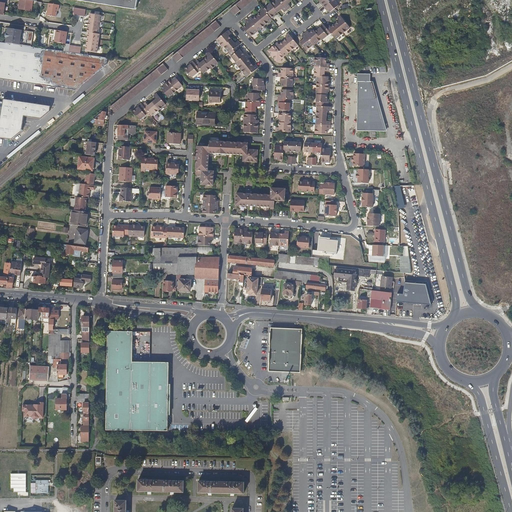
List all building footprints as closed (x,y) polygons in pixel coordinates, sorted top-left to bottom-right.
[(33,1),(27,0),(19,0),(18,8),(31,10),(33,1)] [(74,0),(115,7),(136,10),(137,0),(74,0)] [(252,0),(241,0),(229,10),(234,15),(252,0)] [(287,9),(278,0),(274,0),(270,4),(272,6),(277,12),(281,9),(283,12),(287,9)] [(278,0),(287,9),(290,7),(287,3),(290,0),(278,0)] [(334,0),(330,0),(323,6),(325,8),(326,7),(327,9),(329,12),(334,9),(338,5),(334,0)] [(59,5),(48,3),(47,9),(49,9),(48,11),(47,12),(46,14),(47,15),(48,16),(56,17),(57,11),(58,11),(59,5)] [(270,4),(270,3),(263,9),(271,19),(274,17),(273,15),(275,14),(277,12),(272,6),(270,4)] [(84,17),(85,9),(74,7),(72,15),(84,17)] [(271,19),(263,9),(262,8),(258,11),(260,14),(256,17),(264,26),(267,23),(272,20),(271,19)] [(335,24),(342,34),(350,28),(340,16),(336,19),(338,21),(335,24)] [(257,31),(264,26),(256,17),(252,20),(250,17),(247,20),(257,31)] [(242,28),(245,31),(257,31),(247,20),(244,22),(246,25),(242,28)] [(171,57),(176,63),(187,54),(193,49),(206,38),(220,27),(215,21),(208,27),(190,42),(171,57)] [(321,40),(330,33),(325,27),(324,25),(322,23),(319,26),(320,28),(318,30),(317,29),(314,32),(321,39),(321,40)] [(335,39),(342,34),(335,24),(331,27),(328,25),(325,27),(330,33),(335,39)] [(66,32),(56,30),(56,34),(55,34),(54,42),(64,44),(66,32)] [(314,32),(313,30),(309,33),(307,30),(304,33),(313,45),(314,45),(321,39),(314,32)] [(223,46),(231,39),(228,36),(230,33),(227,31),(217,39),(216,40),(221,47),(223,46)] [(98,40),(99,34),(98,34),(88,32),(87,38),(98,40)] [(298,45),(293,39),(288,33),(285,36),(286,37),(287,38),(283,42),(290,51),(298,45)] [(313,45),(304,33),(301,36),(303,39),(299,42),(306,51),(313,45)] [(97,47),(98,40),(87,38),(86,45),(97,47)] [(234,43),(231,39),(223,46),(228,53),(238,45),(240,43),(237,40),(234,43)] [(69,52),(0,42),(0,78),(76,90),(105,64),(106,57),(80,54),(69,52)] [(290,51),(283,42),(282,42),(279,45),(277,42),(274,45),(283,56),(283,57),(290,51)] [(70,44),(69,52),(80,54),(81,46),(70,44)] [(96,53),(97,47),(86,45),(85,51),(96,53)] [(235,62),(244,55),(242,52),(241,53),(239,50),(240,48),(238,45),(228,53),(235,62)] [(283,56),(274,45),(271,47),(271,48),(267,51),(270,54),(272,56),(276,61),(283,56)] [(211,55),(209,51),(206,54),(208,57),(203,60),(210,68),(211,69),(218,63),(217,62),(213,57),(211,55)] [(249,56),(246,53),(244,55),(235,62),(240,70),(250,62),(247,58),(249,56)] [(324,58),(314,58),(314,67),(329,68),(329,63),(326,63),(326,58),(324,58)] [(201,71),(203,73),(210,68),(203,60),(199,63),(197,60),(194,63),(201,71)] [(188,68),(187,67),(184,69),(192,78),(201,71),(194,63),(193,61),(189,63),(191,65),(188,68)] [(240,70),(246,77),(258,67),(256,64),(253,66),(250,62),(240,70)] [(126,94),(115,103),(115,112),(141,91),(147,86),(151,83),(167,70),(162,64),(146,78),(126,94)] [(329,68),(314,67),(314,76),(317,76),(324,76),(325,71),(329,71),(329,68)] [(293,68),(281,68),(281,73),(277,73),(277,77),(280,77),(293,78),(293,68)] [(328,80),(328,77),(324,76),(317,76),(316,85),(329,86),(329,83),(328,83),(328,80)] [(167,81),(175,91),(182,86),(174,77),(172,79),(170,81),(169,80),(167,81)] [(292,87),(293,78),(280,77),(280,80),(281,80),(281,83),(281,86),(292,87)] [(252,79),(252,90),(264,90),(265,87),(262,86),(262,83),(263,83),(263,79),(252,79)] [(167,97),(175,91),(167,81),(164,84),(165,85),(163,87),(160,89),(167,97)] [(356,81),(356,130),(385,131),(370,82),(356,81)] [(316,94),(327,94),(327,92),(327,89),(329,89),(329,86),(316,85),(316,94)] [(199,93),(199,101),(207,101),(207,88),(204,88),(204,93),(199,93)] [(278,93),(278,98),(290,99),(293,99),(293,89),(281,89),(281,93),(278,93)] [(220,91),(209,90),(208,102),(220,102),(220,91)] [(248,92),(247,102),(249,102),(260,102),(260,99),(259,99),(259,96),(259,93),(248,92)] [(155,107),(158,110),(165,104),(156,93),(153,96),(155,99),(151,102),(155,107)] [(327,99),(327,94),(316,94),(316,106),(317,106),(328,106),(328,102),(326,102),(326,99),(327,99)] [(290,99),(278,98),(278,102),(280,102),(280,105),(279,105),(279,109),(290,110),(290,99)] [(0,137),(11,139),(21,131),(23,116),(40,118),(49,111),(49,106),(3,99),(0,118),(0,137)] [(247,102),(245,101),(245,111),(255,111),(255,106),(260,106),(260,102),(249,102),(247,102)] [(148,113),(151,116),(158,110),(155,107),(151,102),(148,105),(145,102),(141,105),(148,113)] [(139,120),(148,113),(141,105),(140,103),(137,106),(138,107),(135,110),(135,109),(132,111),(139,120)] [(316,115),(327,115),(327,110),(331,111),(331,106),(328,106),(317,106),(316,115)] [(107,111),(104,111),(94,118),(105,120),(107,111)] [(197,112),(196,126),(206,127),(206,125),(214,125),(215,113),(197,112)] [(285,113),(278,113),(278,116),(280,116),(280,119),(279,122),(290,123),(291,114),(285,113)] [(243,114),(243,123),(244,123),(259,124),(259,120),(256,120),(256,114),(243,114)] [(326,121),(327,115),(316,115),(316,124),(330,125),(330,121),(326,121)] [(290,123),(279,122),(279,127),(276,127),(276,131),(287,132),(291,132),(291,123),(290,123)] [(258,128),(259,124),(244,123),(243,132),(251,132),(254,132),(257,132),(257,128),(258,128)] [(315,133),(327,134),(327,129),(330,129),(330,125),(316,124),(315,124),(315,133)] [(119,125),(118,135),(128,136),(128,134),(136,134),(136,126),(125,125),(119,125)] [(156,143),(156,132),(145,131),(144,142),(156,143)] [(180,134),(168,133),(167,143),(180,143),(180,134)] [(196,156),(193,156),(193,160),(196,160),(195,174),(201,174),(200,185),(212,185),(213,175),(213,171),(207,171),(208,163),(208,157),(208,153),(219,154),(222,154),(243,155),(243,161),(249,162),(257,162),(257,150),(247,150),(248,143),(248,140),(244,140),(244,143),(223,141),(224,139),(220,139),(219,141),(209,141),(208,146),(197,146),(196,156)] [(292,142),(284,141),(284,145),(283,150),(285,150),(287,151),(292,151),(292,142)] [(301,142),(292,142),(292,151),(296,151),(299,151),(301,151),(301,142)] [(311,152),(313,152),(313,143),(305,142),(304,152),(308,152),(311,152)] [(317,152),(321,152),(321,148),(322,143),(313,143),(313,152),(314,152),(317,152)] [(87,144),(86,154),(95,155),(96,145),(87,144)] [(279,160),(283,161),(283,150),(284,145),(275,145),(275,153),(274,156),(274,159),(279,159),(279,160)] [(123,147),(120,146),(119,159),(130,160),(130,147),(123,147)] [(321,152),(321,162),(326,163),(326,162),(330,162),(330,158),(330,155),(330,148),(321,148),(321,152)] [(353,157),(353,161),(352,165),(363,166),(364,153),(353,153),(353,157)] [(80,157),(79,169),(92,171),(94,158),(80,157)] [(150,158),(141,158),(141,168),(141,173),(145,173),(145,169),(158,170),(158,160),(150,159),(150,158)] [(174,162),(167,162),(166,173),(179,174),(179,164),(174,164),(174,162)] [(132,167),(120,167),(119,181),(131,181),(132,167)] [(368,183),(368,169),(358,169),(358,174),(358,178),(357,183),(368,183)] [(93,173),(85,172),(84,183),(92,184),(93,173)] [(310,181),(306,181),(306,182),(302,182),(298,182),(297,191),(314,192),(314,183),(310,183),(310,181)] [(323,184),(319,184),(318,194),(334,194),(334,183),(331,183),(331,182),(326,182),(326,183),(323,183),(323,184)] [(507,222),(511,221),(511,185),(510,186),(511,194),(490,197),(491,207),(483,208),(484,216),(495,215),(497,227),(508,226),(507,222)] [(177,187),(166,186),(166,197),(176,198),(177,187)] [(80,187),(79,197),(89,199),(91,188),(80,187)] [(249,188),(245,188),(245,192),(235,192),(235,204),(269,206),(269,208),(273,209),(274,199),(284,200),(285,188),(273,187),(271,187),(270,187),(269,194),(249,193),(249,188)] [(132,189),(121,188),(121,195),(120,195),(119,201),(131,202),(132,189)] [(156,200),(160,200),(161,189),(150,188),(149,199),(153,199),(156,199),(156,200)] [(362,207),(373,207),(373,193),(363,193),(363,197),(362,197),(361,202),(363,203),(362,207)] [(203,195),(203,204),(217,205),(218,201),(214,201),(215,195),(203,195)] [(89,199),(79,197),(78,211),(86,212),(88,213),(90,199),(89,199)] [(290,200),(289,211),(303,212),(304,201),(290,200)] [(335,205),(335,201),(325,201),(324,216),(335,217),(336,214),(336,213),(336,209),(336,208),(336,205),(335,205)] [(203,204),(202,213),(204,213),(214,214),(214,209),(217,209),(217,205),(203,204)] [(75,211),(71,210),(70,224),(81,226),(85,226),(86,212),(78,211),(75,211)] [(368,222),(368,226),(379,226),(379,214),(368,213),(368,217),(367,217),(367,222),(368,222)] [(167,226),(167,225),(160,225),(160,223),(153,223),(152,233),(166,235),(167,226)] [(128,234),(128,226),(120,225),(120,226),(112,226),(112,236),(123,236),(123,234),(128,234)] [(128,234),(128,235),(131,235),(131,236),(143,237),(144,227),(139,227),(137,227),(137,225),(131,225),(131,226),(128,226),(128,234)] [(166,235),(166,237),(183,238),(184,227),(167,226),(166,235)] [(198,236),(213,237),(213,233),(213,232),(213,228),(209,228),(206,227),(199,227),(198,236)] [(242,243),(243,228),(239,228),(239,229),(234,229),(234,232),(234,235),(234,242),(242,243)] [(247,228),(243,228),(242,243),(242,244),(251,244),(252,232),(247,232),(247,228)] [(375,228),(375,241),(385,242),(386,229),(375,228)] [(85,244),(87,231),(76,230),(74,243),(85,244)] [(269,245),(278,245),(279,233),(274,233),(274,230),(270,230),(269,245)] [(254,243),(265,244),(265,241),(266,231),(262,231),(262,233),(259,233),(259,232),(255,232),(254,243)] [(279,233),(278,245),(287,246),(288,231),(284,231),(284,233),(279,233)] [(312,232),(311,240),(319,241),(320,233),(312,232)] [(334,243),(335,235),(327,234),(326,242),(334,243)] [(343,236),(335,235),(334,243),(342,244),(343,236)] [(198,236),(198,246),(206,246),(210,246),(210,240),(213,240),(213,237),(198,236)] [(296,238),(295,248),(308,248),(308,237),(300,237),(300,238),(296,238)] [(358,240),(358,238),(350,237),(350,244),(360,246),(358,240)] [(384,245),(373,244),(372,255),(383,256),(384,245)] [(70,246),(63,245),(62,253),(73,255),(74,251),(74,246),(70,246)] [(150,257),(152,257),(154,257),(161,257),(178,257),(196,257),(196,250),(168,249),(154,249),(154,254),(150,254),(150,257)] [(277,253),(277,260),(277,261),(303,264),(313,265),(313,257),(310,257),(308,257),(287,254),(277,253)] [(241,256),(228,255),(228,262),(266,266),(273,267),(274,260),(265,259),(250,257),(241,256)] [(160,273),(171,274),(177,274),(178,257),(161,257),(160,273)] [(180,276),(196,276),(196,257),(178,257),(177,274),(177,276),(180,276)] [(205,292),(218,292),(218,286),(218,271),(219,257),(196,257),(196,276),(195,280),(205,280),(205,292)] [(49,265),(49,264),(49,260),(45,260),(45,259),(33,258),(33,264),(38,264),(38,265),(40,268),(41,268),(41,277),(45,278),(48,278),(49,269),(49,265)] [(112,276),(122,276),(122,261),(112,261),(112,267),(112,276)] [(243,276),(248,276),(252,277),(252,269),(236,267),(235,268),(234,269),(234,271),(233,275),(243,276)] [(9,268),(4,268),(2,277),(0,277),(0,283),(6,284),(9,268)] [(6,284),(5,288),(6,288),(11,288),(14,275),(11,275),(11,272),(12,273),(13,274),(14,274),(19,275),(20,270),(14,269),(9,268),(6,284)] [(353,275),(353,270),(339,269),(339,270),(334,269),(333,276),(339,277),(338,278),(345,279),(345,285),(346,285),(346,290),(353,291),(353,286),(355,286),(355,275),(353,275)] [(375,270),(358,269),(358,276),(369,278),(369,275),(375,275),(375,270)] [(302,282),(306,283),(320,284),(321,275),(276,270),(275,270),(274,279),(276,279),(282,280),(301,282),(302,282)] [(172,291),(176,291),(176,280),(177,276),(177,274),(171,274),(171,282),(163,281),(163,291),(172,292),(172,291)] [(239,283),(243,283),(243,276),(233,275),(227,274),(227,278),(239,279),(239,283)] [(73,280),(73,287),(81,288),(82,281),(89,282),(89,276),(80,275),(80,278),(77,278),(74,278),(73,280)] [(30,282),(36,283),(41,284),(41,283),(45,284),(45,278),(41,277),(37,276),(36,276),(36,277),(30,276),(29,282),(30,282)] [(72,280),(73,280),(74,278),(74,277),(70,277),(70,280),(64,280),(64,277),(61,276),(60,285),(71,286),(72,280)] [(121,290),(122,276),(112,276),(111,289),(121,290)] [(177,276),(176,280),(179,280),(178,291),(189,291),(190,280),(180,280),(180,276),(177,276)] [(256,286),(261,286),(262,278),(253,277),(252,277),(248,276),(246,294),(250,294),(250,296),(256,296),(256,286)] [(392,277),(381,276),(380,287),(391,288),(392,277)] [(293,286),(284,285),(283,293),(284,295),(285,296),(292,297),(293,286)] [(271,289),(261,289),(260,300),(270,301),(271,289)] [(382,299),(392,299),(392,292),(374,290),(372,290),(372,297),(373,298),(382,299)] [(373,309),(381,309),(382,299),(373,298),(373,309)] [(381,309),(391,310),(392,299),(382,299),(381,309)] [(358,300),(357,309),(367,309),(367,300),(364,300),(358,300)] [(16,319),(17,308),(8,307),(7,314),(7,318),(16,319)] [(50,318),(50,308),(39,307),(39,310),(39,312),(42,312),(42,320),(41,328),(44,328),(44,318),(50,318)] [(60,334),(69,334),(69,329),(64,329),(53,329),(53,326),(54,326),(54,320),(59,320),(59,311),(55,311),(55,308),(50,308),(50,318),(49,334),(56,334),(60,334)] [(39,312),(39,310),(32,309),(32,310),(32,319),(42,320),(42,312),(39,312)] [(294,372),(300,372),(302,329),(270,328),(268,371),(289,372),(294,372)] [(133,332),(107,332),(106,430),(167,431),(169,363),(132,362),(133,332)] [(70,358),(70,352),(68,352),(68,342),(59,341),(60,334),(56,334),(49,334),(49,343),(48,353),(48,358),(53,358),(55,358),(61,358),(70,359),(70,358)] [(66,374),(66,364),(60,364),(58,364),(58,367),(58,373),(58,378),(63,378),(63,374),(66,374)] [(30,379),(47,380),(48,366),(30,365),(30,379)] [(66,398),(70,398),(70,393),(69,393),(63,393),(61,393),(61,398),(56,398),(56,409),(66,409),(66,398)] [(89,394),(76,394),(76,398),(83,398),(83,402),(84,402),(89,403),(89,394)] [(40,418),(44,418),(45,402),(40,402),(40,404),(36,404),(36,405),(33,405),(24,404),(24,410),(26,411),(25,416),(33,416),(35,419),(38,419),(40,418)] [(89,413),(84,413),(84,418),(82,418),(82,424),(84,424),(83,425),(81,425),(81,442),(88,442),(89,413)] [(14,492),(26,492),(26,474),(10,474),(10,488),(13,488),(14,492)] [(30,483),(30,493),(49,493),(49,480),(36,480),(36,483),(30,483)] [(183,492),(184,481),(138,480),(138,491),(183,492)] [(244,493),(244,482),(199,481),(199,492),(244,493)] [(125,511),(126,500),(114,500),(114,511),(125,511)]
